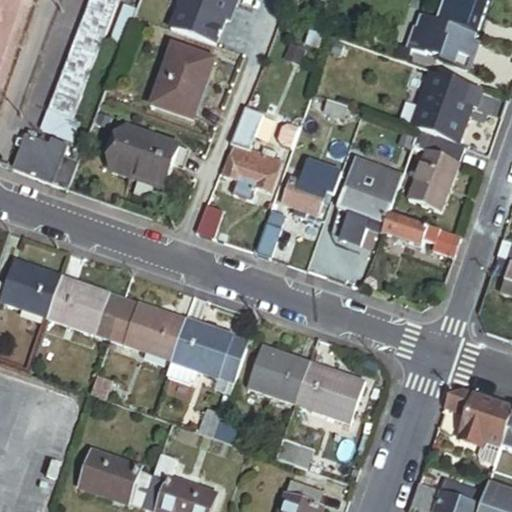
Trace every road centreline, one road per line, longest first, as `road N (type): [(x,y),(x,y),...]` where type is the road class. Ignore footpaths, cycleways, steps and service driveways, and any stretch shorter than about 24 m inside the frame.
road 1 (residential): [(0,204),(441,357)]
road 2 (residential): [(441,357),(511,156)]
road 3 (residential): [(381,511),(441,357)]
